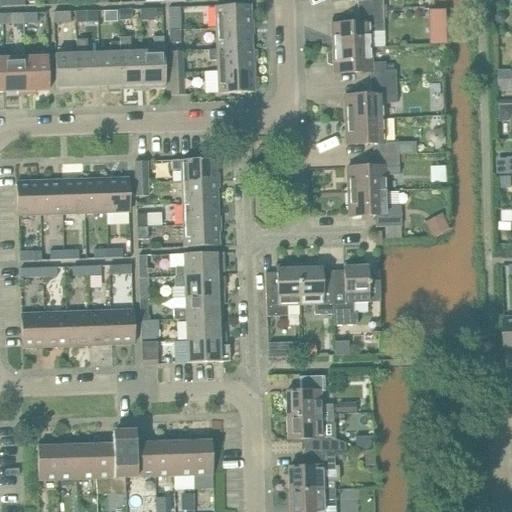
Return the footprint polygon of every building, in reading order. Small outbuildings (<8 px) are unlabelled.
[(330,0),(330,1),(357,0),(357,13),(383,13),(382,0),(330,0)] [(216,29),(251,27),(250,5),(215,6),(216,29)] [(170,7),(170,19),(178,19),(178,7),(170,7)] [(156,9),(140,9),(140,21),(156,21),(156,9)] [(130,10),(118,11),(119,21),(131,20),(130,10)] [(70,12),(53,13),(53,23),(70,22),(70,12)] [(38,13),(23,14),(24,24),(38,23),(38,13)] [(94,13),(75,13),(75,23),(95,23),(94,13)] [(116,13),(104,13),(104,23),(116,23),(116,13)] [(383,13),(357,13),(358,23),(331,24),(332,50),(371,49),(370,33),(384,32),(383,13)] [(23,14),(1,14),(1,25),(24,24),(23,14)] [(252,48),(251,27),(216,29),(217,50),(252,48)] [(170,31),(170,43),(180,43),(180,30),(170,31)] [(142,52),(131,53),(130,37),(119,38),(120,53),(121,89),(143,88),(142,52)] [(154,38),(154,52),(142,52),(143,88),(165,87),(163,37),(154,38)] [(252,48),(217,50),(208,50),(208,61),(217,60),(217,72),(253,70),(252,63),(257,62),(256,53),(252,51),(252,48)] [(181,73),(180,61),(180,49),(169,50),(170,74),(181,73)] [(371,49),(332,50),(333,73),(369,72),(370,85),(396,84),(396,73),(386,73),(385,64),(372,65),(371,49)] [(120,53),(98,54),(100,90),(121,89),(120,53)] [(98,54),(76,55),(78,90),(100,90),(98,54)] [(78,90),(76,55),(54,55),(56,91),(78,90)] [(47,57),(25,58),(26,94),(35,94),(35,91),(48,91),(47,57)] [(26,94),(25,58),(3,58),(4,92),(17,92),(17,95),(26,94)] [(253,78),(253,70),(217,72),(218,94),(253,92),(253,90),(258,88),(257,79),(253,78)] [(182,73),(181,73),(170,74),(171,96),(183,95),(182,73)] [(396,84),(370,85),(370,95),(344,96),(345,122),(384,121),(383,106),(397,105),(396,84)] [(511,106),(499,107),(499,121),(508,120),(511,116),(511,106)] [(384,121),(345,122),(346,145),(372,144),(373,157),(399,156),(399,154),(407,153),(406,144),(385,145),(384,121)] [(435,131),(431,135),(431,140),(435,144),(440,144),(444,140),(444,134),(440,131),(435,131)] [(399,156),(373,157),(373,167),(346,168),(347,193),(386,192),(386,177),(399,176),(399,156)] [(181,184),(216,183),(215,159),(171,161),(171,171),(181,171),(181,184)] [(509,160),(497,160),(498,176),(510,176),(509,160)] [(135,185),(147,185),(146,162),(134,162),(135,185)] [(511,176),(501,177),(501,189),(511,189),(511,176)] [(107,213),(105,179),(83,180),(84,213),(107,213)] [(105,179),(107,213),(129,212),(128,179),(105,179)] [(84,213),(83,180),(61,181),(62,214),(84,213)] [(61,181),(39,182),(40,215),(62,214),(61,181)] [(40,215),(39,182),(16,182),(18,216),(40,215)] [(217,203),(216,183),(181,184),(182,204),(217,203)] [(147,185),(135,185),(136,197),(148,197),(147,185)] [(386,192),(347,193),(348,217),(375,216),(375,227),(401,226),(401,208),(387,208),(386,192)] [(218,226),(217,203),(182,204),(183,227),(218,226)] [(137,228),(148,228),(147,215),(137,216),(137,228)] [(443,217),(426,226),(433,240),(451,231),(443,217)] [(218,226),(183,227),(184,248),(219,246),(218,226)] [(148,240),(148,228),(137,228),(138,240),(148,240)] [(123,249),(109,250),(109,258),(124,258),(123,249)] [(109,258),(109,250),(95,250),(95,259),(109,258)] [(65,260),(64,251),(50,252),(51,260),(65,260)] [(78,251),(64,251),(65,260),(79,259),(78,251)] [(19,252),(19,261),(19,262),(34,261),(33,252),(19,252)] [(184,277),(220,276),(220,274),(224,273),(223,263),(219,263),(219,253),(183,254),(184,277)] [(151,269),(146,269),(145,256),(137,257),(138,279),(146,279),(146,274),(151,274),(151,269)] [(332,278),(334,322),(354,321),(354,303),(368,303),(366,267),(353,267),(353,263),(343,264),(344,277),(332,278)] [(311,269),(299,269),(300,312),(313,312),(314,322),(334,322),(332,278),(321,278),(321,264),(311,265),(311,269)] [(129,266),(118,267),(118,274),(129,274),(129,266)] [(300,312),(299,269),(286,270),(286,266),(276,266),(276,280),(266,280),(265,273),(266,324),(287,323),(286,313),(300,312)] [(88,276),(87,267),(73,268),(73,276),(88,276)] [(102,267),(87,267),(88,276),(102,275),(102,267)] [(42,277),(42,268),(19,269),(19,278),(42,277)] [(42,268),(42,277),(56,277),(56,268),(42,268)] [(220,276),(184,277),(174,278),(174,288),(184,288),(185,299),(221,297),(220,289),(224,289),(224,278),(220,279),(220,276)] [(146,279),(138,279),(139,300),(147,300),(146,279)] [(185,299),(185,308),(174,309),(174,321),(185,320),(221,319),(221,297),(185,299)] [(147,300),(139,300),(140,322),(148,322),(147,300)] [(111,345),(110,311),(88,312),(89,346),(111,345)] [(110,311),(111,345),(133,344),(132,311),(110,311)] [(89,346),(88,312),(65,313),(67,347),(89,346)] [(65,313),(43,314),(44,347),(67,347),(65,313)] [(44,347),(43,314),(21,315),(22,348),(44,347)] [(222,341),(221,319),(185,320),(186,342),(222,341)] [(158,321),(148,322),(140,322),(141,343),(156,343),(159,343),(158,321)] [(222,341),(186,342),(187,363),(229,362),(228,346),(222,346),(222,341)] [(157,365),(156,343),(141,343),(142,365),(157,365)] [(350,355),(349,343),(337,344),(337,355),(350,355)] [(303,346),(304,357),(316,357),(315,346),(303,346)] [(286,416),(332,414),(331,405),(320,406),(319,392),(324,392),(324,376),(299,377),(299,391),(285,392),(286,416)] [(342,413),(360,412),(360,402),(342,403),(342,413)] [(332,424),(332,414),(286,416),(287,440),(301,439),(301,454),(329,453),(328,437),(324,437),(323,424),(332,424)] [(134,444),(135,444),(135,434),(112,435),(112,445),(113,445),(114,478),(135,477),(134,444)] [(211,441),(192,442),(193,475),(212,475),(211,441)] [(173,442),(153,443),(155,477),(174,476),(173,442)] [(192,442),(173,442),(174,476),(193,475),(192,442)] [(153,443),(135,444),(134,444),(135,477),(155,477),(153,443)] [(95,479),(94,445),(75,446),(76,479),(95,479)] [(112,445),(94,445),(95,479),(114,478),(113,445),(112,445)] [(57,480),(56,446),(37,447),(38,481),(57,480)] [(76,479),(75,446),(56,446),(57,480),(76,479)] [(334,452),(329,453),(301,454),(301,467),(288,467),(289,492),(334,491),(334,481),(338,481),(338,466),(334,466),(334,452)] [(334,500),(334,491),(289,492),(289,511),(322,511),(322,500),(334,500)]
